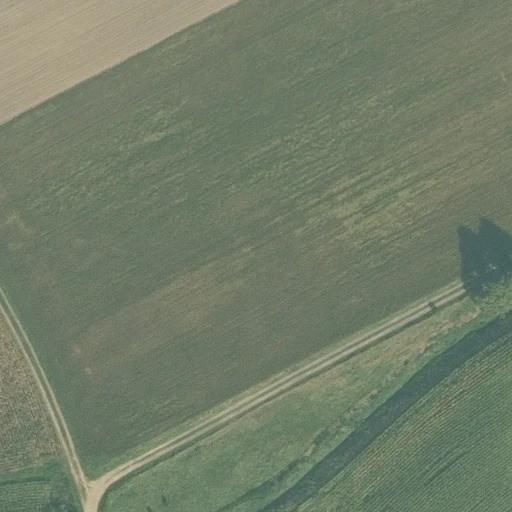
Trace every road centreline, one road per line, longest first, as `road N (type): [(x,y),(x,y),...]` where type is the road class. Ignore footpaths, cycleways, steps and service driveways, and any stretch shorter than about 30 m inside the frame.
road 1 (track): [(82,495),(511,268)]
road 2 (track): [(82,495),(62,421),(0,309)]
